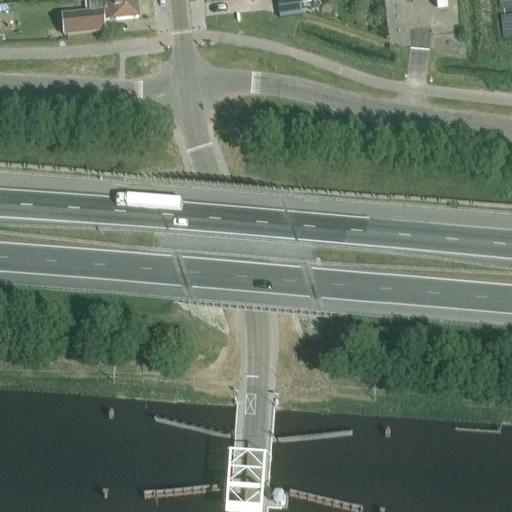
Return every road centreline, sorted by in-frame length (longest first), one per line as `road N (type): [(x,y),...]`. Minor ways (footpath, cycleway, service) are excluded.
road 1 (motorway): [(0,260),(511,304)]
road 2 (motorway): [(511,247),(0,209)]
road 3 (tertiary): [(247,511),(256,308),(244,251),(205,156),(192,88)]
road 4 (tertiary): [(192,88),(277,87),(511,127)]
road 5 (tertiary): [(0,87),(192,88)]
